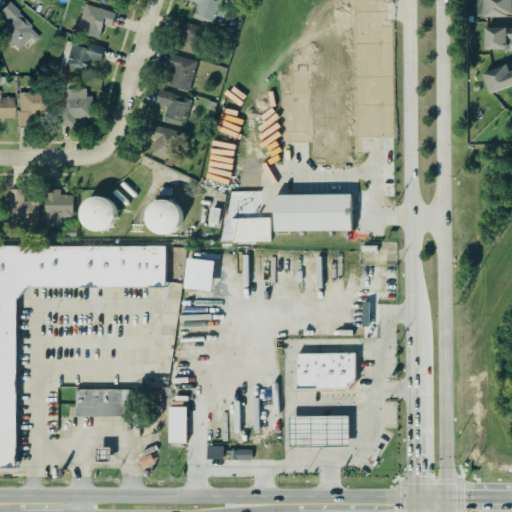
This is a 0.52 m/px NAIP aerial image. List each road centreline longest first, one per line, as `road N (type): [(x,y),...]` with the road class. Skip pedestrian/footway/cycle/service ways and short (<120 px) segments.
road 1 (secondary): [(450,494),(438,0)]
road 2 (secondary): [(413,493),(0,495)]
road 3 (secondary): [(407,0),(412,409)]
road 4 (residential): [(135,79),(123,128),(107,149),(0,155)]
